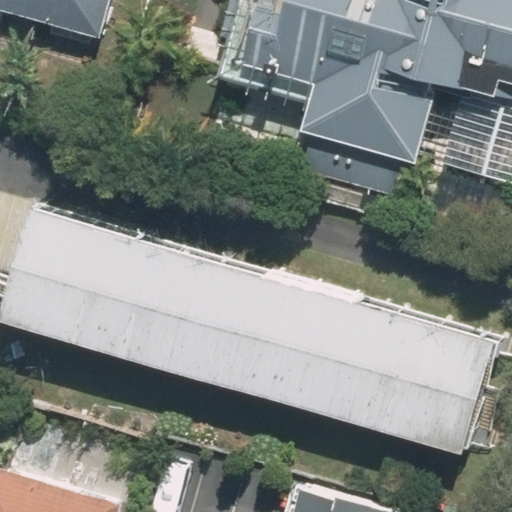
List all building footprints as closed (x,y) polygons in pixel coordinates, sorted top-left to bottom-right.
[(139,0),(0,0),(0,35),(13,39),(23,0),(31,0),(132,27),(139,0)] [(511,0),(257,0),(245,50),(344,74),(333,121),(449,149),(466,79),(511,89),(511,0)] [(52,201),(4,187),(0,199),(0,282),(24,290),(52,201)] [(511,400),(511,326),(77,195),(45,303),(500,440),(511,400)] [(132,511),(137,495),(12,458),(0,500),(0,511),(132,511)] [(438,511),(321,480),(312,511),(438,511)]
